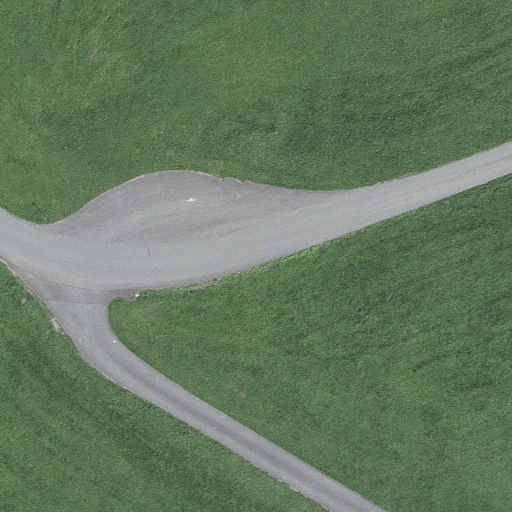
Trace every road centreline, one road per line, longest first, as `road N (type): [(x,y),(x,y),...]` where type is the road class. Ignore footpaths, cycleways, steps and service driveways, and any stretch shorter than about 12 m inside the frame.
road 1 (track): [(62,262),(172,260),(254,242),(511,152)]
road 2 (track): [(62,262),(106,349),(357,511)]
